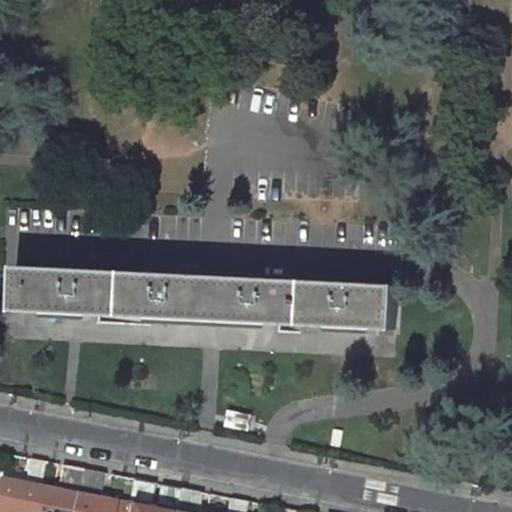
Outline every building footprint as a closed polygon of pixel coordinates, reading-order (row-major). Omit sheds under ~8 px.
[(12,312),(396,329),(399,284),(14,267),(12,312)] [(27,460),(22,483),(6,479),(0,505),(0,511),(37,511),(42,488),(47,464),(27,460)] [(59,491),(42,488),(37,511),(78,511),(86,471),(63,467),(59,491)] [(78,511),(115,511),(118,502),(102,499),(107,476),(86,471),(78,511)] [(128,511),(179,511),(183,491),(163,487),(158,510),(151,508),(156,485),(134,481),(128,511)] [(179,511),(200,511),(204,495),(183,491),(179,511)] [(229,511),(248,511),(250,504),(231,501),(229,511)]
